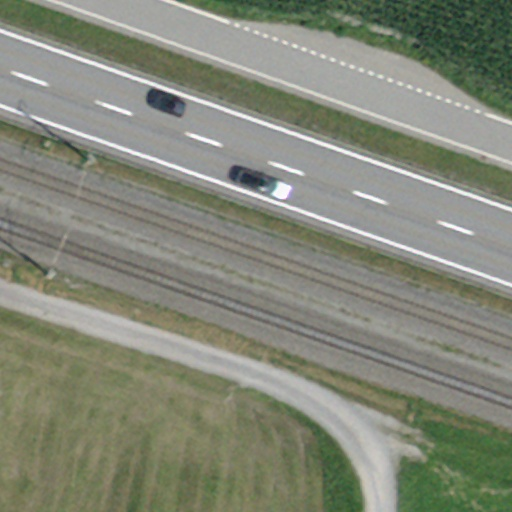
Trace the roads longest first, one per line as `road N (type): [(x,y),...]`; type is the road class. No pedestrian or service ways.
road 1 (primary): [(511,233),(0,53)]
road 2 (track): [(0,294),(319,406),(380,457),(379,511)]
